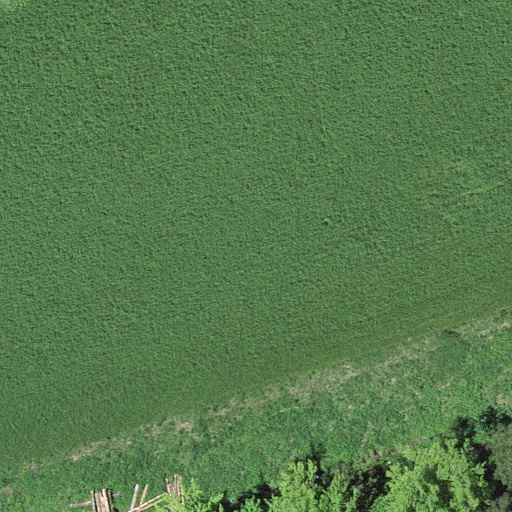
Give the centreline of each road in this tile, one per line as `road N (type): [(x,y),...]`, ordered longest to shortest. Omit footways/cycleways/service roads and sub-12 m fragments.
road 1 (track): [(307,511),(369,495),(511,502)]
road 2 (track): [(511,455),(369,495)]
